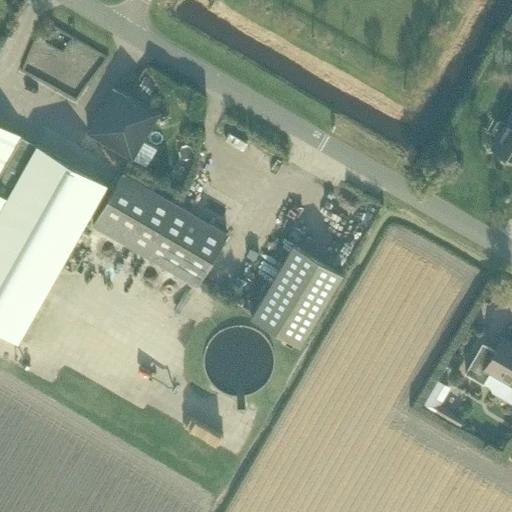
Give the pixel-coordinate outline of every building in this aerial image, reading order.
[(144,76),(139,85),(147,90),(153,81),(144,76)] [(133,158),(161,111),(130,93),(128,97),(114,87),(88,132),(133,158)] [(493,128),(494,133),(498,137),(492,147),(511,158),(511,110),(507,120),(503,119),(500,119),(495,124),(493,128)] [(0,329),(19,340),(108,183),(0,122),(0,329)] [(228,233),(124,171),(92,224),(197,285),(228,233)] [(351,190),(340,203),(348,209),(358,196),(351,190)] [(293,243),(250,315),(300,345),(343,272),(293,243)] [(270,365),(270,361),(269,354),(268,349),(265,344),(262,340),(257,336),(252,333),(246,331),(240,331),(235,331),(228,333),(224,336),(219,340),(215,345),(212,350),(211,356),(210,361),(211,367),(213,372),(215,377),(219,381),(224,385),(228,388),(234,390),(240,390),(246,390),(250,389),(257,385),(261,382),(264,379),(268,371),(270,365)] [(511,401),(511,341),(504,337),(496,349),(483,341),(465,371),(489,386),(492,390),(511,401)] [(443,403),(456,409),(469,382),(456,376),(443,403)] [(450,386),(449,385),(438,378),(422,404),(460,426),(465,419),(440,404),(450,386)] [(473,391),(466,400),(482,411),(488,402),(473,391)]
